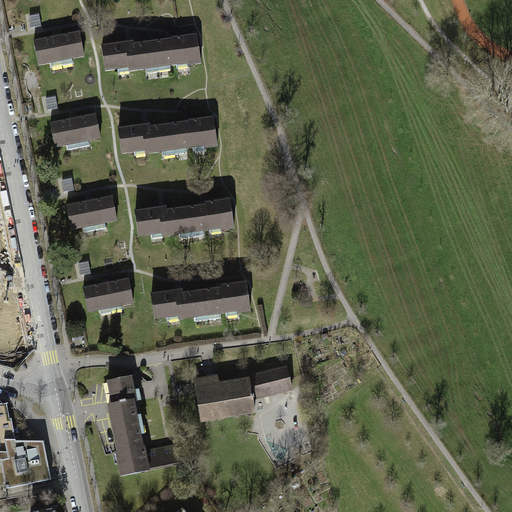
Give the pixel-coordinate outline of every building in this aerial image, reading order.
[(39,14),(29,16),(31,28),(41,26),(39,14)] [(56,36),(32,42),(37,66),(48,63),(49,68),(71,63),(70,59),(82,56),(77,32),(56,36)] [(152,42),(156,72),(168,70),(168,65),(174,64),(175,68),(187,66),(186,64),(198,63),(194,34),(170,38),(170,40),(152,42)] [(156,72),(152,42),(150,42),(132,45),(131,42),(130,42),(100,47),(104,70),(116,68),(117,74),(128,72),(128,71),(144,68),(145,73),(156,72)] [(56,97),(45,98),(48,111),(58,109),(56,97)] [(73,118),(48,124),(53,148),(65,145),(66,150),(87,145),(86,141),(99,138),(94,114),(73,118)] [(168,125),(173,154),(185,153),(184,148),(190,147),(191,151),(203,149),(203,147),(215,146),(211,117),(187,121),(186,121),(186,123),(168,125)] [(173,154),(168,125),(167,125),(148,128),(148,125),(146,125),(116,130),(120,153),(133,151),(133,156),(144,155),(144,154),(161,151),(161,156),(173,154)] [(72,178),(62,180),(64,193),(74,191),(72,178)] [(89,201),(65,206),(70,230),(81,227),(82,232),(104,228),(103,223),(115,220),(110,196),(89,201)] [(186,208),(190,237),(202,235),(201,231),(207,230),(208,233),(220,232),(220,230),(232,228),(228,200),(203,203),(203,205),(202,205),(186,208)] [(190,237),(186,208),(183,208),(165,210),(165,208),(162,208),(133,212),(137,236),(150,234),(150,239),(161,237),(161,236),(178,234),(178,238),(190,237)] [(0,345),(22,341),(0,219),(0,345)] [(89,262),(78,264),(81,276),(91,274),(89,262)] [(105,283),(81,288),(86,312),(98,309),(99,314),(120,310),(119,305),(131,302),(129,288),(126,278),(105,283)] [(204,290),(208,319),(220,317),(219,313),(225,312),(226,316),(238,314),(238,312),(250,310),(246,282),(221,285),(221,287),(219,287),(204,290)] [(208,319),(204,290),(183,293),(183,292),(183,290),(178,290),(151,294),(155,318),(168,316),(168,321),(179,320),(179,318),(196,316),(196,321),(208,319)] [(249,378),(252,398),(291,388),(286,368),(249,378)] [(107,404),(112,434),(137,429),(132,402),(134,402),(129,376),(106,381),(111,403),(107,404)] [(252,398),(249,378),(247,378),(248,379),(218,384),(216,378),(217,378),(217,377),(211,378),(196,381),(202,421),(254,412),(252,398)] [(2,441),(13,442),(8,419),(7,419),(4,404),(0,404),(0,462),(11,460),(8,448),(3,448),(2,441)] [(118,476),(146,470),(142,452),(143,452),(142,446),(141,447),(137,429),(112,434),(118,463),(116,464),(118,476)] [(11,460),(0,462),(0,467),(4,488),(48,479),(41,442),(13,442),(2,441),(3,448),(8,448),(11,460)] [(159,448),(143,452),(142,452),(146,470),(177,464),(173,446),(159,448)]
